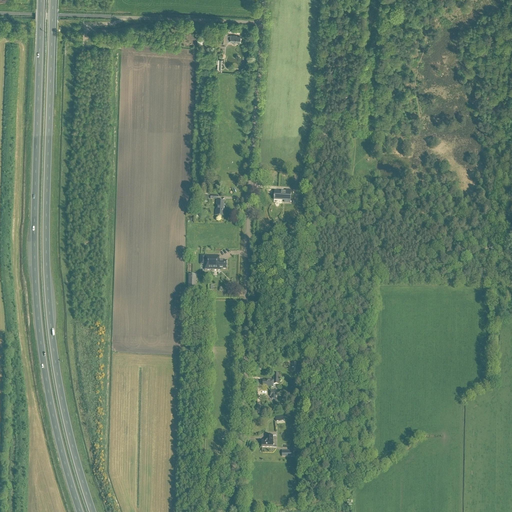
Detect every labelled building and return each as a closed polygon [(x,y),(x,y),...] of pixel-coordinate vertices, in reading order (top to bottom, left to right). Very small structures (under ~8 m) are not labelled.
[(228,31),(221,31),(220,41),(227,42),(227,41),(230,41),(230,42),(239,42),(240,42),(240,41),(241,40),(242,39),(241,39),(241,37),(236,37),(236,36),(229,35),(229,36),(227,35),(228,31)] [(286,193),(275,192),(274,200),(285,201),(285,203),(291,203),(291,191),(286,191),(286,193)] [(200,192),(199,202),(203,202),(203,203),(208,203),(208,196),(204,196),(205,192),(200,192)] [(217,206),(217,211),(216,211),(216,216),(224,216),(225,211),(224,211),(224,202),(217,202),(217,206)] [(276,230),(285,226),(281,219),(272,222),(276,230)] [(227,270),(227,261),(220,261),(220,256),(201,256),(201,265),(205,265),(205,270),(221,271),(221,270),(227,270)] [(197,283),(197,274),(189,274),(188,283),(197,283)] [(278,385),(279,374),(274,374),(274,381),(264,381),(264,382),(263,382),(263,386),(267,386),(267,387),(273,388),(273,385),(278,385)] [(273,441),(273,436),(266,436),(266,441),(262,441),(262,448),(273,448),(274,441),(273,441)]
